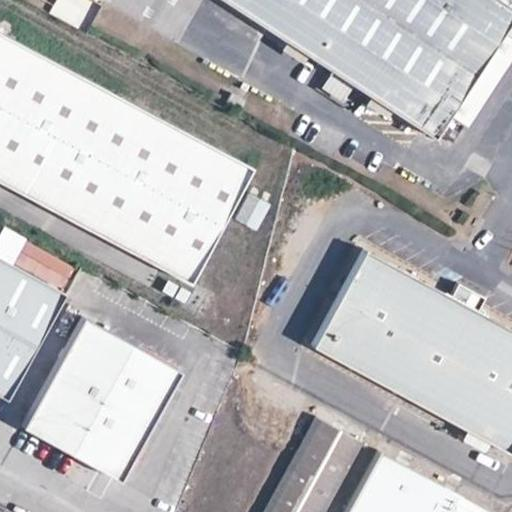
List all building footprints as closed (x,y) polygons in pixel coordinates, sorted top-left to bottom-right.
[(228,0),(286,37),(306,51),(369,92),(389,105),(433,134),(446,114),(463,124),(511,48),(511,36),(501,29),(511,11),(511,5),(504,0),(228,0)] [(0,180),(195,284),(257,168),(0,30),(0,180)] [(301,58),(306,51),(286,37),(281,45),(301,58)] [(244,99),(230,92),(225,104),(238,110),(244,99)] [(384,114),(389,105),(369,92),(364,100),(384,114)] [(463,225),(457,234),(467,239),(472,230),(463,225)] [(465,425),(487,437),(510,449),(511,445),(511,326),(363,245),(312,342),(465,425)] [(64,287),(0,252),(0,388),(7,393),(37,338),(64,287)] [(178,365),(81,312),(21,422),(119,475),(178,365)] [(319,511),(360,437),(315,412),(260,511),(319,511)] [(483,446),(487,437),(465,425),(460,434),(483,446)] [(497,511),(378,447),(342,511),(497,511)]
